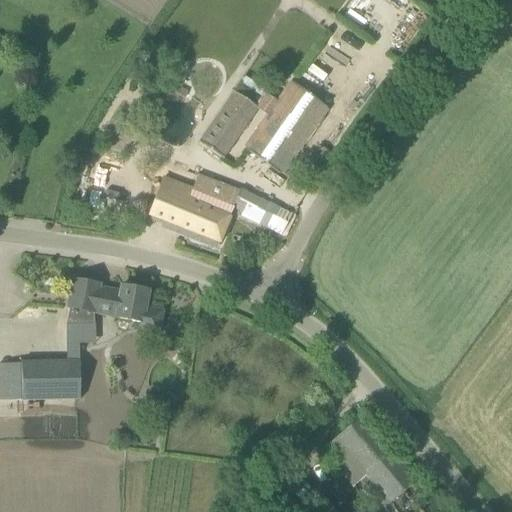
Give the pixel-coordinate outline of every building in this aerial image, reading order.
[(326,108),(309,96),(291,83),(278,102),(267,94),(256,110),(267,118),(245,149),(279,173),(326,108)] [(234,94),(198,144),(220,159),(256,110),(234,94)] [(238,192),(198,176),(193,191),(164,180),(148,222),(151,223),(152,219),(164,223),(162,228),(216,248),(238,192)] [(242,191),(232,213),(260,226),(270,203),(242,191)] [(69,309),(66,325),(94,325),(95,315),(116,318),(115,319),(141,323),(139,330),(158,334),(162,312),(145,309),(148,291),(131,288),(122,286),(120,293),(99,289),(99,285),(73,280),(67,309),(69,309)] [(78,361),(20,362),(21,402),(79,401),(78,361)] [(437,511),(440,510),(362,416),(322,450),(372,511),(437,511)] [(335,511),(326,501),(312,511),(335,511)]
